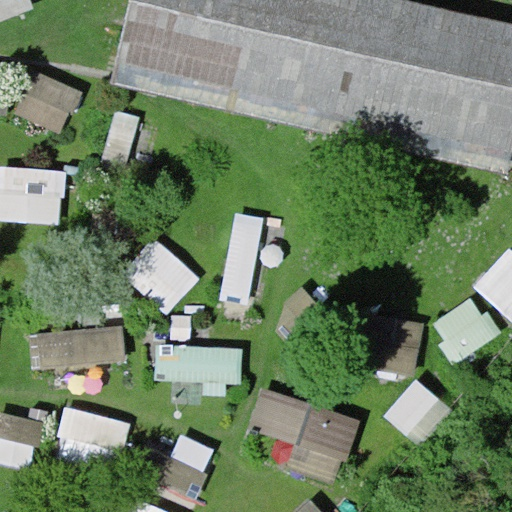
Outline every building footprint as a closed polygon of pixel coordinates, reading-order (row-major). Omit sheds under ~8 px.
[(0,0),(0,15),(41,5),(39,0),(0,0)] [(511,143),(511,33),(366,0),(132,0),(120,57),(511,146),(511,143)] [(71,213),(74,160),(7,157),(5,210),(71,213)] [(259,291),(269,208),(245,205),(235,288),(259,291)] [(511,244),(483,276),(511,303),(511,244)] [(154,269),(152,292),(208,297),(211,274),(154,269)] [(477,289),(442,317),(469,352),(504,324),(477,289)] [(127,313),(39,326),(45,362),(132,349),(127,313)] [(168,337),(167,368),(250,371),(252,340),(168,337)] [(434,435),(458,393),(419,372),(396,414),(434,435)] [(298,455),(338,473),(363,415),(276,376),(258,417),(306,438),(298,455)] [(67,442),(129,447),(132,407),(70,402),(67,442)] [(125,511),(198,511),(200,509),(133,487),(125,511)] [(338,511),(316,493),(298,511),(338,511)]
